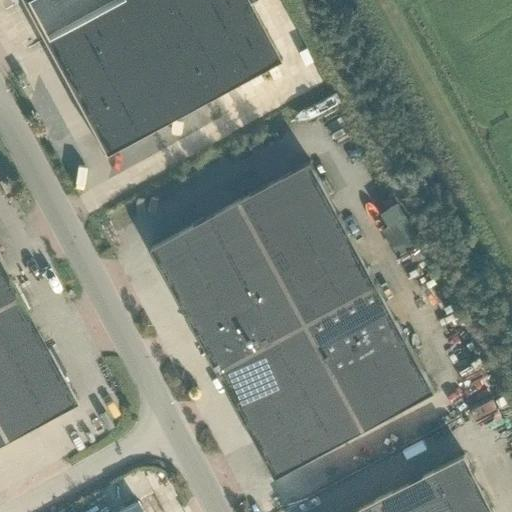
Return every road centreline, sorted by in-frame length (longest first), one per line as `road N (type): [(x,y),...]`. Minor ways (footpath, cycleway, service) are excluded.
road 1 (unclassified): [(0,107),(171,428)]
road 2 (track): [(382,0),(511,244)]
road 3 (unclassified): [(19,511),(171,428)]
